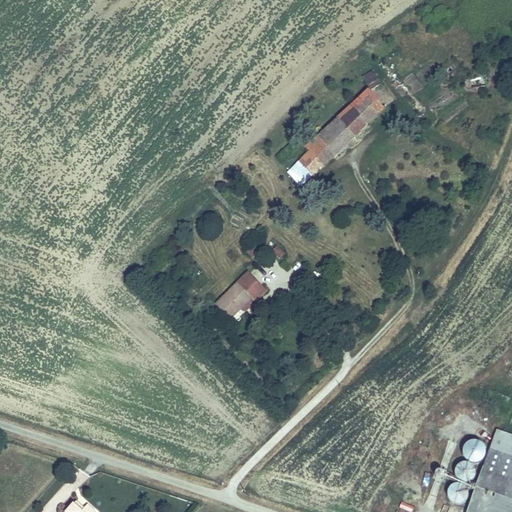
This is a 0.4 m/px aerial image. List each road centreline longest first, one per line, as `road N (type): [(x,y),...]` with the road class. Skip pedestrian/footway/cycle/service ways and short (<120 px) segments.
road 1 (track): [(511,121),(478,211),(404,308),(226,498)]
road 2 (unclassified): [(0,424),(267,511)]
